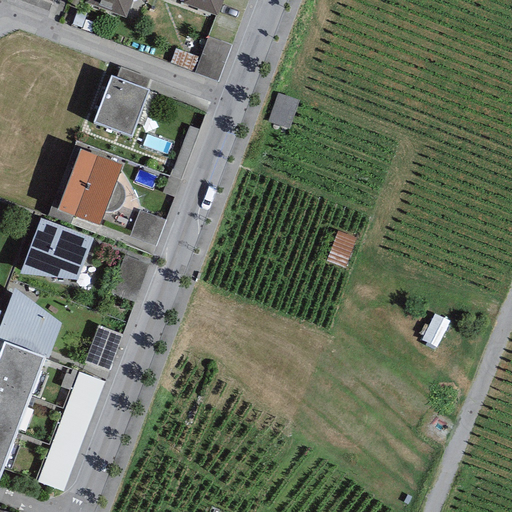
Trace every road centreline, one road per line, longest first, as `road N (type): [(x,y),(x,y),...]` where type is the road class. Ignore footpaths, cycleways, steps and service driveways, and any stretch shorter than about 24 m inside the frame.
road 1 (residential): [(231,99),(77,511)]
road 2 (residential): [(231,99),(0,17)]
